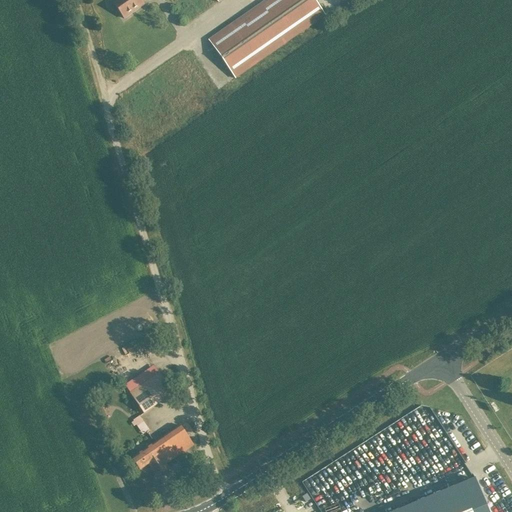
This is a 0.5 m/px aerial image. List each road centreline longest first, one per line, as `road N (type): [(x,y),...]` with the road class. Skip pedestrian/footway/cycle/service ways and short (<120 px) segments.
road 1 (track): [(78,0),(170,336),(226,497)]
road 2 (tertiary): [(198,511),(438,360)]
road 3 (unclassified): [(511,470),(438,360)]
